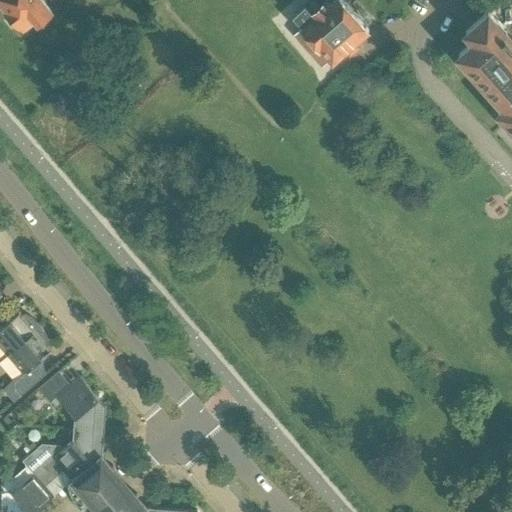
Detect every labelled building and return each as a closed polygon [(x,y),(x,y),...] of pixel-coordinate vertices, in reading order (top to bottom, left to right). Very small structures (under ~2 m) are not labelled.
[(6,14),(12,21),(18,23),(25,31),(52,9),(44,0),(0,0),(6,7),(6,14)] [(305,5),(294,14),(304,25),(295,33),(306,46),(322,64),(326,60),(331,56),(331,57),(332,58),(334,56),(342,49),(346,46),(349,49),(359,42),(356,39),(355,38),(369,26),(345,0),(310,0),(313,3),(308,7),(307,7),(305,5)] [(511,39),(511,38),(505,32),(507,30),(488,9),(466,29),(474,38),(458,52),(467,63),(464,65),(493,98),(496,95),(504,104),(498,110),(508,121),(503,125),(511,135),(511,39)] [(0,345),(6,353),(40,324),(37,321),(33,318),(30,316),(26,313),(23,311),(19,310),(3,323),(0,318),(0,345)] [(3,388),(14,400),(46,372),(36,360),(51,347),(50,343),(48,339),(47,335),(45,331),(42,328),(40,324),(6,353),(22,371),(3,388)] [(73,427),(104,430),(106,405),(80,375),(70,384),(59,370),(38,388),(50,401),(57,395),(74,416),(73,427)] [(64,470),(72,479),(85,468),(103,453),(104,430),(73,427),(73,439),(63,447),(60,444),(42,443),(32,451),(37,457),(55,478),(64,470)] [(55,478),(37,457),(32,451),(22,459),(27,465),(10,480),(5,479),(4,489),(2,489),(0,511),(34,511),(54,495),(45,486),(55,478)] [(96,507),(126,481),(103,454),(103,453),(85,468),(72,479),(80,488),(96,507)] [(126,481),(96,507),(100,511),(142,511),(149,507),(148,507),(137,493),(126,481)]
